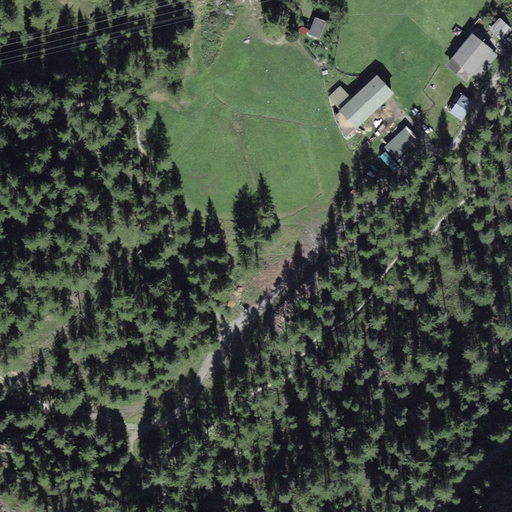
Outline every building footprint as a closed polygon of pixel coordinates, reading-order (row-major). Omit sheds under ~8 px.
[(511,16),(503,10),(487,28),(501,40),(511,27),(511,16)] [(324,20),(315,17),(309,33),(318,36),(324,20)] [(495,51),(469,32),(443,67),(468,86),(495,51)] [(370,74),(332,111),(350,130),(389,94),(370,74)] [(464,123),(476,103),(459,92),(447,112),(464,123)] [(414,136),(405,127),(389,142),(398,152),(414,136)]
